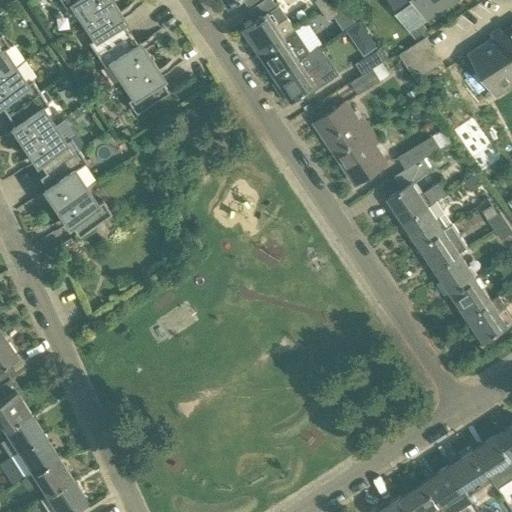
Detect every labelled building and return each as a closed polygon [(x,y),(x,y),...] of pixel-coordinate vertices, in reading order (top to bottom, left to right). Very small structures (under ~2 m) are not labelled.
[(81,21),(113,0),(112,0),(111,0),(112,0),(111,0),(60,0),(65,7),(70,4),(81,20),(80,21),(81,21)] [(113,1),(113,0),(81,21),(81,22),(82,21),(93,38),(88,41),(96,53),(129,31),(128,31),(120,19),(129,13),(125,6),(119,11),(112,1),(113,1)] [(259,52),(295,27),(286,14),(275,22),(268,12),(278,6),(273,0),(260,0),(248,9),(255,19),(242,27),(259,52)] [(321,11),(334,2),(332,0),(315,0),(314,1),(321,11)] [(385,0),(393,11),(394,11),(414,39),(428,29),(423,23),(425,22),(424,21),(454,0),(385,0)] [(334,2),(321,11),(328,21),(341,12),(334,2)] [(354,3),(352,13),(354,15),(368,18),(371,5),(354,3)] [(309,22),(300,28),(313,45),(322,39),(309,22)] [(511,23),(467,51),(481,74),(495,95),(511,84),(511,23)] [(275,76),(311,51),(295,27),(259,52),(275,76)] [(129,31),(96,53),(104,65),(109,62),(120,78),(119,79),(119,80),(151,58),(150,58),(144,48),(150,44),(146,38),(137,44),(129,32),(129,31)] [(0,75),(15,65),(14,65),(3,49),(8,45),(0,32),(0,75)] [(441,62),(433,49),(432,50),(424,37),(397,55),(415,85),(419,83),(416,78),(441,63),(441,62)] [(329,78),(318,63),(326,57),(319,46),(311,51),(275,76),(291,100),(313,86),(314,88),(329,78)] [(349,68),(350,70),(354,76),(383,59),(378,49),(349,68)] [(151,58),(119,80),(120,80),(121,79),(132,96),(126,99),(135,112),(167,90),(158,77),(168,71),(164,64),(157,69),(151,59),(152,59),(151,58)] [(350,81),(352,83),(358,93),(380,80),(379,79),(387,74),(381,65),(381,63),(350,81)] [(16,66),(15,65),(0,75),(0,103),(6,113),(5,113),(5,114),(39,91),(31,79),(26,83),(15,66),(16,66)] [(414,88),(406,93),(410,99),(418,94),(414,88)] [(39,91),(5,114),(6,114),(7,114),(15,126),(5,132),(9,138),(16,134),(22,144),(21,144),(22,145),(54,123),(54,122),(52,123),(42,107),(47,103),(39,91)] [(333,152),(370,127),(361,113),(356,116),(345,101),(313,121),(333,152)] [(54,123),(22,145),(23,145),(29,154),(23,158),(27,165),(36,158),(44,171),(37,175),(37,176),(77,149),(69,137),(64,141),(53,124),(54,124),(54,123)] [(404,167),(422,155),(449,139),(441,126),(430,133),(431,135),(397,156),(404,167)] [(370,127),(333,152),(354,183),(386,161),(375,145),(379,141),(370,127)] [(77,149),(37,176),(38,176),(39,176),(47,188),(37,194),(42,200),(48,196),(54,206),(53,206),(54,207),(86,185),(85,185),(84,186),(74,169),(85,161),(77,149)] [(422,155),(404,167),(393,174),(401,186),(386,196),(402,220),(429,205),(446,194),(438,182),(421,194),(411,179),(430,167),(422,155)] [(476,173),(463,181),(470,191),(483,183),(476,173)] [(86,185),(54,207),(55,207),(61,216),(55,221),(59,227),(68,221),(77,234),(110,212),(101,200),(96,203),(85,187),(86,186),(86,185)] [(493,231),(506,222),(499,212),(492,200),(480,207),(486,218),(486,219),(493,231)] [(444,227),(429,205),(402,220),(418,244),(444,227)] [(506,222),(493,231),(499,240),(511,231),(506,222)] [(418,244),(434,268),(468,246),(453,223),(444,229),(444,227),(418,244)] [(468,246),(434,268),(450,292),(476,275),(460,252),(468,246)] [(491,299),(476,275),(450,292),(466,316),(491,299)] [(511,314),(498,294),(491,299),(466,316),(483,340),(511,320),(511,314)] [(0,366),(7,362),(16,357),(1,334),(0,335),(0,366)] [(0,426),(2,429),(28,412),(14,390),(0,399),(0,398),(0,426)] [(28,412),(2,429),(7,436),(0,440),(0,444),(8,456),(42,434),(28,412)] [(511,422),(496,433),(511,457),(511,422)] [(511,457),(496,433),(472,448),(493,481),(502,475),(504,477),(511,472),(511,457)] [(57,456),(42,434),(8,456),(21,477),(20,478),(20,479),(57,456)] [(472,448),(448,464),(464,489),(469,496),(493,481),(472,448)] [(57,456),(20,479),(27,489),(37,483),(45,494),(71,477),(57,456)] [(464,489),(448,464),(424,479),(445,511),(457,504),(452,496),(464,489)] [(66,511),(85,500),(71,477),(45,494),(55,511),(66,511)] [(424,479),(400,494),(411,511),(444,511),(445,511),(424,479)] [(411,511),(400,494),(376,510),(377,511),(411,511)]
